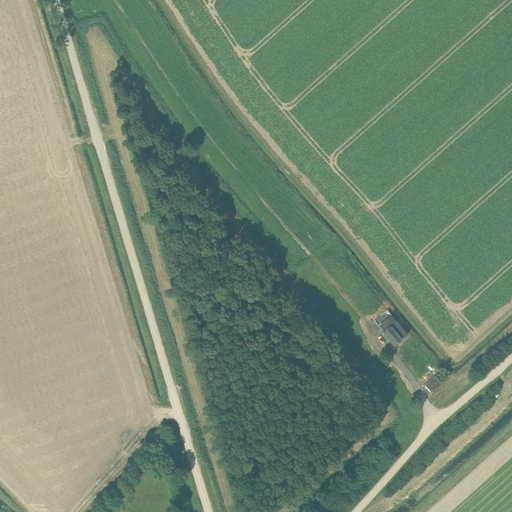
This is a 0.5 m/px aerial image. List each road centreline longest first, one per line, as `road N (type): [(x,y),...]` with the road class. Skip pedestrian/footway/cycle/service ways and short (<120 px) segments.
road 1 (unclassified): [(207,511),(53,0)]
road 2 (unclassified): [(363,511),(511,364)]
